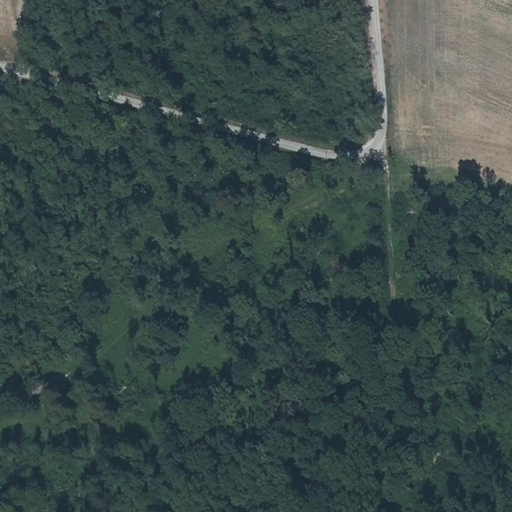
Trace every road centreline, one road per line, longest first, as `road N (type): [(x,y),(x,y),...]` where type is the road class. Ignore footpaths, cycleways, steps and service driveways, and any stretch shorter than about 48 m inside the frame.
road 1 (track): [(0,481),(169,472),(239,445),(400,446)]
road 2 (unclassified): [(0,63),(357,155),(378,150)]
road 3 (track): [(378,150),(393,189),(407,511)]
road 4 (unclassified): [(378,0),(388,122),(378,150)]
